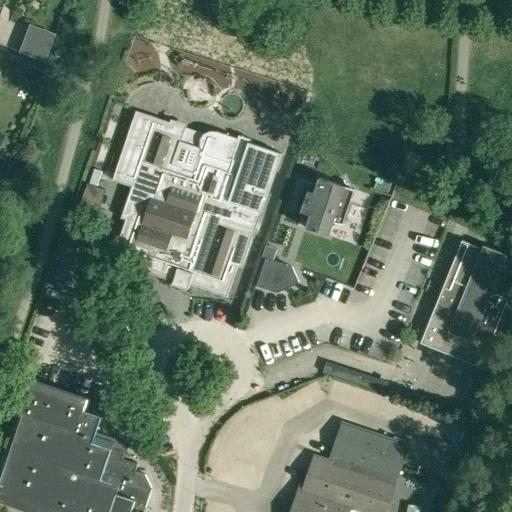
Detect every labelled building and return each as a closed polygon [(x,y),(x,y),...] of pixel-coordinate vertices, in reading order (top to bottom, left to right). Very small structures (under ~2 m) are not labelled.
[(113,180),(132,186),(121,218),(126,220),(113,256),(144,266),(141,274),(142,274),(144,271),(174,282),(180,265),(188,267),(184,279),(186,283),(227,297),(238,266),(242,268),(256,226),(248,223),(253,209),(262,212),(281,153),(249,142),(248,144),(238,140),(239,139),(217,131),(210,131),(204,134),(201,139),(200,146),(203,152),(209,155),(213,157),(211,162),(207,161),(203,174),(193,170),(191,175),(172,168),(181,141),(194,146),(199,132),(136,111),(113,180)] [(318,185),(299,179),(288,211),(302,215),(303,212),(310,214),(306,228),(328,236),(333,222),(343,225),(356,190),(348,188),(344,179),(336,184),(320,178),(318,185)] [(81,205),(98,211),(105,190),(88,184),(81,205)] [(462,240),(433,313),(430,320),(441,324),(439,350),(443,352),(484,369),(511,301),(511,260),(495,253),(496,250),(495,250),(494,253),(462,240)] [(262,257),(253,285),(266,290),(284,280),(276,262),(262,257)] [(28,379),(7,443),(0,463),(0,501),(32,511),(144,511),(152,488),(145,474),(144,474),(144,473),(136,471),(138,464),(122,458),(124,451),(112,447),(113,443),(95,436),(101,416),(101,415),(83,409),(87,400),(72,395),(72,394),(28,379)] [(295,507),(293,511),(348,511),(350,508),(363,511),(382,511),(392,485),(405,447),(344,426),(334,456),(336,457),(333,465),(316,459),(306,488),(302,487),(295,507)]
